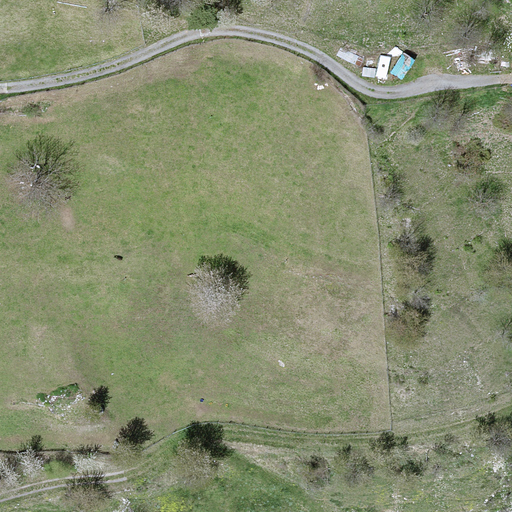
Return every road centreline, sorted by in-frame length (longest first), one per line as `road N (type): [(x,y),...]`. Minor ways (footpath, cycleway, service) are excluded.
road 1 (track): [(0,88),(86,74),(184,35),(236,29),(299,45),(379,92),(511,78)]
road 2 (track): [(511,405),(409,436),(332,442),(193,435),(128,469),(0,497)]
